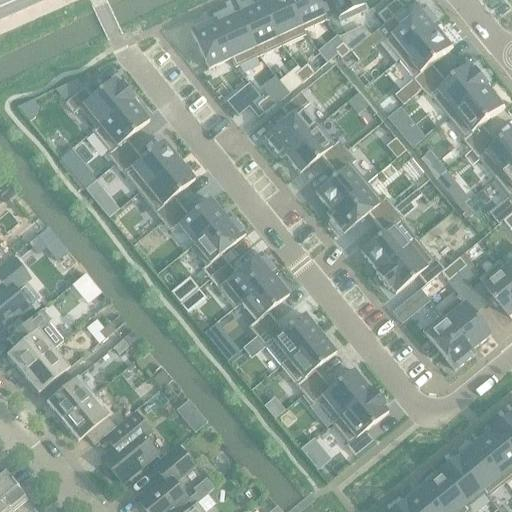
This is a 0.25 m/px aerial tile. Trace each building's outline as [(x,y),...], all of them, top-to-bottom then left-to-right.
[(272,0),(261,5),(281,48),(305,37),(303,32),(302,33),(286,0),(272,0)] [(315,0),(286,0),(302,33),(303,32),(326,22),(315,0)] [(328,0),(337,18),(363,7),(360,0),(328,0)] [(395,1),(386,9),(393,17),(402,9),(395,1)] [(261,5),(239,15),(258,58),(281,48),(261,5)] [(384,25),(375,33),(398,62),(438,29),(438,30),(442,27),(426,7),(401,27),(393,18),(384,25)] [(386,9),(377,16),(384,25),(393,18),(393,17),(386,9)] [(217,25),(216,26),(231,60),(230,60),(234,69),(258,58),(239,15),(217,25)] [(215,21),(190,32),(208,71),(230,60),(231,60),(216,26),(217,25),(215,21)] [(438,29),(398,62),(422,90),(440,75),(439,74),(433,66),(454,49),(438,30),(438,29)] [(342,44),(333,51),(340,61),(350,53),(342,44)] [(306,66),(300,71),(307,80),(313,75),(306,66)] [(440,75),(422,90),(430,100),(432,99),(449,119),(488,87),(489,88),(491,87),(477,71),(475,72),(471,66),(448,85),(440,75)] [(300,71),(294,75),(301,85),(307,80),(300,71)] [(84,89),(65,105),(73,115),(79,110),(95,130),(96,130),(131,101),(132,102),(134,101),(120,84),(118,86),(114,80),(91,99),(84,89)] [(488,87),(449,119),(465,140),(464,142),(472,152),(490,137),(483,127),(505,109),(489,88),(488,87)] [(288,119),(264,139),(280,160),(284,157),(283,156),(315,130),(315,129),(300,112),(308,106),(299,95),(281,110),(288,119)] [(268,97),(262,101),(270,111),(276,106),(268,97)] [(95,130),(91,133),(109,154),(107,155),(115,166),(134,151),(126,141),(149,123),(132,102),(131,101),(96,130),(95,130)] [(262,101),(256,106),(264,115),(270,111),(262,101)] [(315,130),(283,156),(284,157),(299,175),(320,158),(328,167),(346,152),(338,142),(334,145),(318,126),(315,129),(315,130)] [(490,137),(472,152),(496,181),(511,167),(511,134),(498,146),(490,137)] [(134,151),(115,166),(139,194),(178,162),(162,143),(141,160),(134,151)] [(85,191),(96,182),(71,152),(60,161),(85,191)] [(335,177),(315,194),(329,212),(330,213),(366,184),(351,165),(354,162),(346,152),(328,167),(335,177)] [(178,162),(139,194),(162,223),(181,208),(173,199),(194,182),(178,162)] [(511,167),(496,181),(511,200),(511,167)] [(95,183),(85,191),(92,199),(102,191),(95,183)] [(329,212),(326,215),(342,236),(367,216),(375,225),(393,210),(385,200),(381,203),(366,184),(330,213),(329,212)] [(181,208),(162,223),(171,233),(178,227),(193,245),(193,246),(225,220),(224,219),(209,201),(188,218),(181,208)] [(382,234),(360,253),(377,273),(377,274),(417,242),(400,222),(402,220),(393,210),(375,225),(382,234)] [(511,215),(503,222),(511,232),(511,230),(511,215)] [(193,245),(189,248),(205,268),(201,271),(209,281),(228,266),(220,256),(245,236),(228,216),(224,219),(225,220),(193,246),(193,245)] [(441,257),(436,262),(443,271),(449,266),(459,259),(481,241),(473,231),(468,235),(464,231),(438,253),(441,257)] [(377,273),(375,275),(388,291),(390,290),(394,295),(417,277),(425,286),(443,271),(436,262),(435,261),(433,263),(417,242),(377,274),(377,273)] [(228,266),(209,281),(234,310),(241,304),(240,303),(272,278),(273,279),(277,275),(260,255),(236,275),(228,266)] [(0,288),(0,331),(38,300),(26,286),(31,281),(13,259),(0,269),(0,283),(2,287),(0,288)] [(459,259),(449,266),(457,276),(467,268),(459,259)] [(500,262),(479,280),(510,319),(511,318),(511,278),(506,270),(500,262)] [(443,271),(440,274),(448,283),(457,276),(449,266),(443,271)] [(85,276),(72,287),(87,306),(100,295),(85,276)] [(272,278),(240,303),(241,304),(255,322),(248,328),(257,339),(275,324),(267,314),(288,297),(273,279),(272,278)] [(420,291),(410,298),(418,308),(427,300),(420,291)] [(457,297),(437,314),(440,317),(441,317),(470,353),(471,352),(489,337),(457,297)] [(6,357),(22,376),(53,350),(62,343),(46,323),(49,321),(41,311),(27,322),(6,340),(14,350),(6,357)] [(275,324),(257,339),(280,367),(319,335),(303,316),(283,333),(275,324)] [(118,317),(109,325),(115,332),(124,324),(118,317)] [(440,317),(422,333),(454,372),(474,356),(471,352),(470,353),(441,317),(440,317)] [(105,340),(115,332),(109,325),(99,333),(105,340)] [(131,333),(122,341),(129,349),(138,340),(131,333)] [(319,335),(280,367),(304,396),(322,381),(314,371),(335,355),(319,335)] [(122,341),(112,349),(118,356),(128,348),(122,341)] [(69,369),(53,350),(22,376),(37,395),(69,369)] [(322,381),(304,396),(312,406),(321,399),(337,418),(338,419),(370,393),(369,392),(352,372),(330,390),(322,381)] [(45,405),(61,424),(92,398),(77,379),(45,405)] [(337,418),(330,424),(347,446),(346,447),(354,457),(372,442),(364,433),(387,414),(383,409),(385,407),(371,391),(369,392),(370,393),(338,419),(337,418)] [(104,437),(115,429),(107,419),(108,417),(92,398),(61,424),(77,443),(85,437),(93,447),(104,437)] [(197,413),(185,423),(194,434),(206,424),(197,413)] [(115,430),(115,429),(104,437),(114,449),(101,460),(121,484),(156,456),(143,440),(151,434),(134,414),(115,430)] [(510,416),(490,432),(492,434),(493,433),(511,456),(511,420),(510,418),(511,418),(510,416)] [(492,434),(475,447),(505,484),(511,478),(511,456),(493,433),(492,434)] [(458,461),(457,462),(484,495),(483,495),(486,499),(505,484),(475,447),(458,461)] [(153,469),(162,479),(135,501),(143,511),(173,511),(187,501),(176,488),(177,482),(194,468),(178,448),(153,469)] [(457,459),(437,475),(439,477),(440,476),(467,509),(483,495),(484,495),(457,462),(458,461),(457,459)] [(4,474),(0,477),(0,502),(8,511),(31,511),(34,510),(4,474)] [(439,477),(422,491),(439,511),(470,511),(467,509),(440,476),(439,477)] [(405,504),(404,505),(409,511),(439,511),(422,491),(405,504)] [(8,511),(0,502),(0,511),(8,511)] [(404,502),(392,511),(409,511),(404,505),(405,504),(404,502)]
